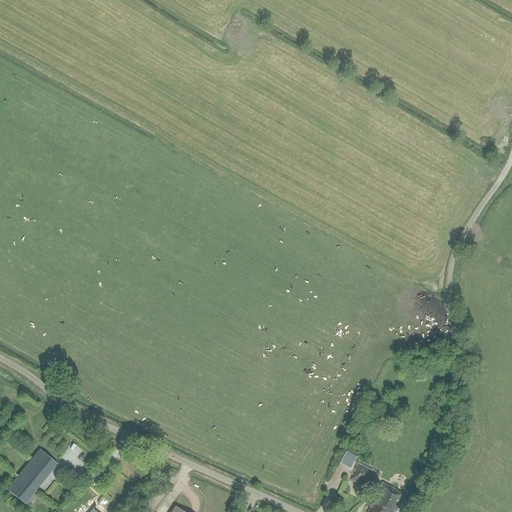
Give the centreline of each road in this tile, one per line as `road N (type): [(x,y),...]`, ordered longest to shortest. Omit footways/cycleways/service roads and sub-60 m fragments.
road 1 (residential): [(292,511),(74,410),(0,358)]
road 2 (track): [(511,157),(457,245),(448,325)]
